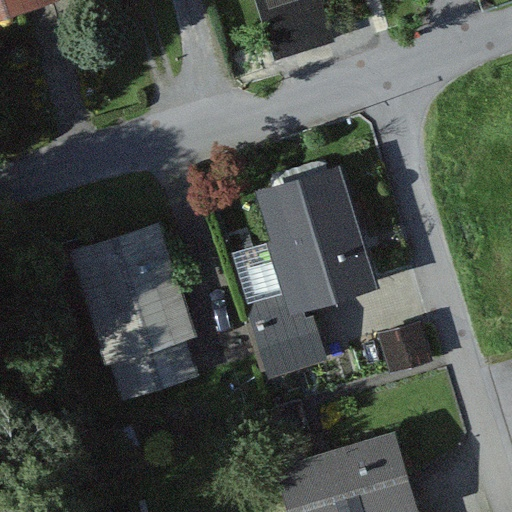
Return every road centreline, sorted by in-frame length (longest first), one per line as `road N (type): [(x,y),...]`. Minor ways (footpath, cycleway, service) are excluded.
road 1 (residential): [(511,471),(386,65)]
road 2 (residential): [(0,194),(386,65)]
